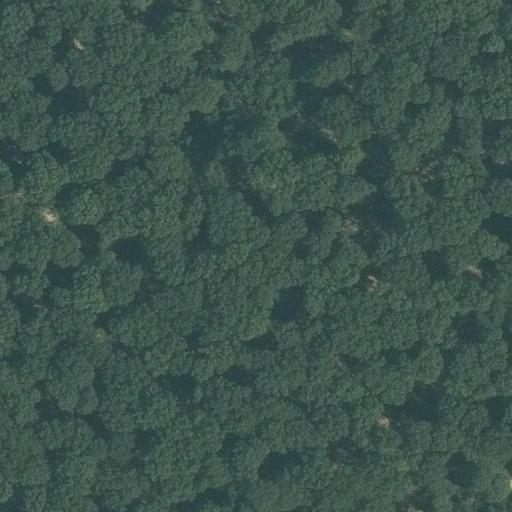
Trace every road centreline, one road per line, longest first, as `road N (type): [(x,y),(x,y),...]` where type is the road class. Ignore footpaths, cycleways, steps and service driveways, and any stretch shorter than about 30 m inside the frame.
road 1 (unknown): [(78,0),(80,99),(99,208),(187,511)]
road 2 (track): [(511,150),(0,222)]
road 3 (track): [(17,219),(16,0)]
